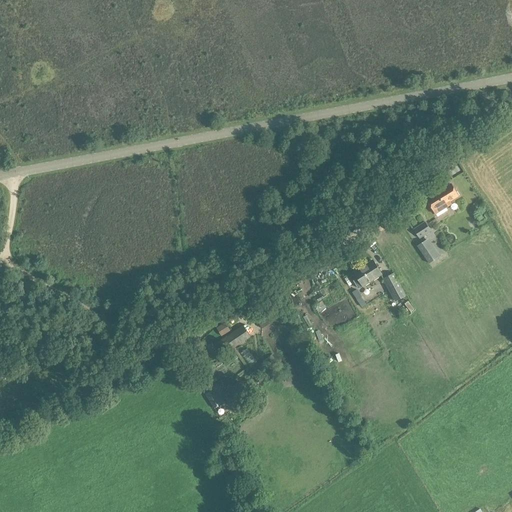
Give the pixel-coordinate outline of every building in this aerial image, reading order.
[(451,185),(437,193),(426,200),(435,215),(452,205),(450,202),(459,197),(451,185)] [(419,239),(431,232),(424,222),(413,229),(419,239)] [(429,238),(417,246),(430,264),(441,256),(429,238)] [(354,272),(358,278),(353,281),(358,289),(381,275),(372,261),(354,272)] [(406,296),(393,273),(383,279),(395,302),(406,296)] [(262,329),(279,318),(271,308),(255,319),(262,329)] [(243,325),(217,343),(224,354),(251,337),(243,325)] [(209,362),(220,355),(212,342),(201,349),(209,362)] [(249,394),(238,382),(223,395),(234,407),(249,394)] [(202,388),(206,395),(205,395),(214,409),(222,404),(209,383),(202,388)]
